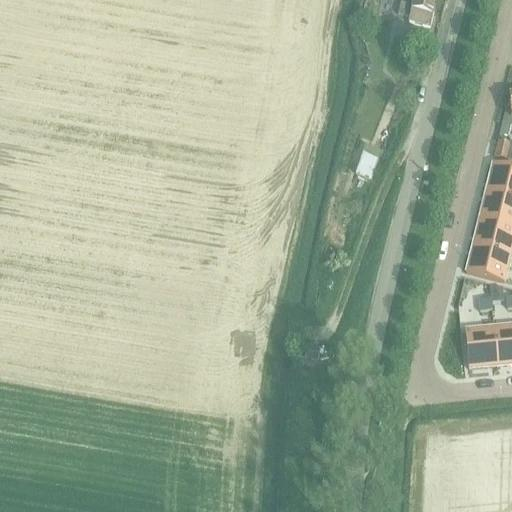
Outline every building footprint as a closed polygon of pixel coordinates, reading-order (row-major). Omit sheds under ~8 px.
[(414,0),(413,7),(401,4),(398,16),(410,19),(409,24),(430,29),(436,0),(414,0)] [(497,142),(493,159),(506,163),(510,146),(511,145),(506,144),(497,142)] [(365,149),(355,176),(370,182),(379,160),(378,160),(380,155),(365,149)] [(511,168),(492,164),(485,191),(511,197),(511,168)] [(511,197),(485,191),(478,219),(511,226),(511,197)] [(511,226),(478,219),(473,245),(511,255),(511,250),(511,226)] [(473,245),(466,272),(504,282),(511,255),(473,245)] [(492,310),(483,310),(484,321),(493,320),(492,310)] [(511,326),(494,328),(498,367),(511,365),(511,326)] [(494,328),(466,331),(469,370),(498,367),(494,328)] [(305,351),(304,361),(317,362),(319,353),(319,349),(305,347),(305,351)]
